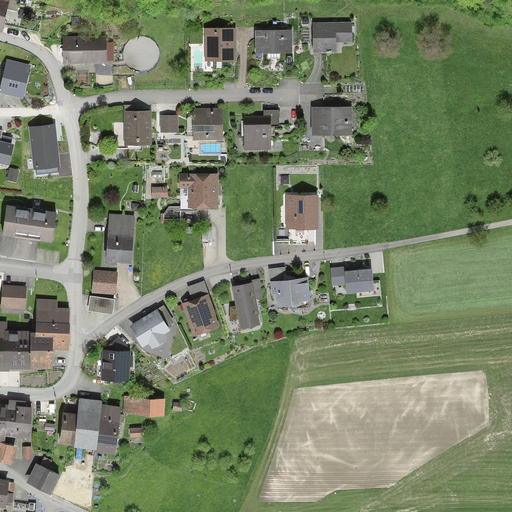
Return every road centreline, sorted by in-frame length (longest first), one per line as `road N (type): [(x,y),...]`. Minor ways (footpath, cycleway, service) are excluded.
road 1 (residential): [(76,350),(142,301),(195,276),(377,247)]
road 2 (residential): [(67,106),(118,96),(337,88)]
road 3 (residential): [(76,272),(80,176),(67,106)]
road 4 (unclassified): [(377,247),(511,221)]
